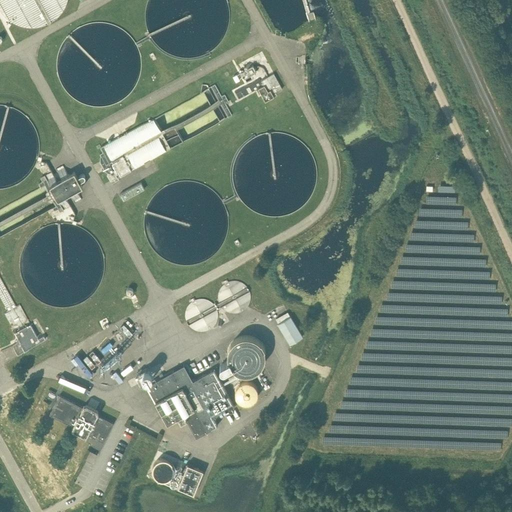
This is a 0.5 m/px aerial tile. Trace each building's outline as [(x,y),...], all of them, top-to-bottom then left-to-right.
[(0,0),(10,17),(12,8),(25,6),(26,2),(33,3),(32,6),(40,7),(41,11),(45,12),(52,8),(63,6),(64,0),(0,0)] [(246,66),(244,67),(245,69),(240,72),(243,78),(256,71),(253,66),(247,68),(246,66)] [(260,78),(234,92),(239,99),(258,89),(265,101),(277,95),(276,93),(282,90),(273,74),(261,80),(260,78)] [(154,118),(101,148),(103,152),(100,154),(102,156),(101,156),(101,162),(105,170),(112,174),(115,172),(117,177),(170,148),(154,118)] [(48,190),(46,191),(51,201),(54,199),(57,205),(53,208),(54,211),(58,209),(60,213),(64,211),(64,210),(70,206),(75,215),(72,224),(76,225),(77,222),(74,221),(76,215),(65,196),(70,194),(75,203),(82,200),(77,190),(83,187),(80,182),(84,179),(85,179),(85,178),(85,177),(85,176),(85,175),(84,175),(84,174),(83,174),(82,174),(82,175),(77,177),(75,172),(68,175),(63,166),(54,170),(60,180),(57,181),(51,172),(40,177),(42,181),(39,183),(41,187),(45,185),(48,190)] [(144,189),(141,183),(120,194),(124,201),(144,189)] [(0,297),(8,311),(4,313),(15,332),(31,324),(20,305),(17,306),(0,276),(0,297)] [(195,332),(253,299),(243,282),(226,292),(227,294),(210,304),(207,298),(183,312),(195,332)] [(276,319),(290,345),(304,337),(291,316),(288,312),(276,319)] [(18,354),(46,339),(44,335),(39,338),(31,324),(15,332),(20,341),(13,345),(18,354)] [(233,333),(225,367),(258,375),(266,341),(233,333)] [(214,369),(193,380),(184,365),(174,370),(147,385),(168,423),(178,417),(181,422),(187,419),(197,437),(207,431),(218,425),(214,418),(235,406),(214,369)] [(243,379),(235,398),(253,405),(260,386),(243,379)] [(83,407),(72,402),(60,395),(50,415),(63,421),(73,427),(72,429),(86,437),(88,434),(104,442),(113,423),(98,415),(98,413),(98,410),(87,404),(84,406),(83,407)] [(89,451),(82,470),(89,473),(96,453),(89,451)] [(152,475),(179,484),(181,478),(180,478),(185,462),(159,454),(152,475)] [(187,464),(178,487),(194,494),(203,471),(187,464)]
